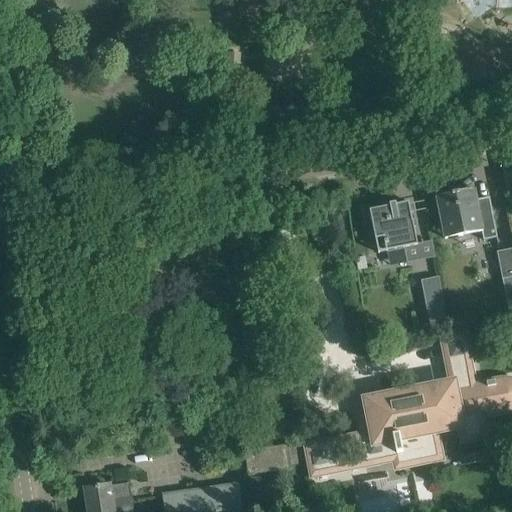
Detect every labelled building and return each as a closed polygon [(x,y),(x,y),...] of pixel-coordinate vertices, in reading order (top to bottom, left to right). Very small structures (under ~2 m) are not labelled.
[(263,0),(239,0),(238,0),(239,14),(265,12),(263,0)] [(285,55),(267,56),(268,74),(286,74),(285,55)] [(468,191),(436,197),(445,239),(481,232),(483,241),(497,238),(489,198),(476,200),(474,189),(468,191)] [(367,208),(363,209),(365,217),(369,238),(374,237),(375,240),(383,238),(384,243),(386,252),(403,248),(417,246),(416,238),(409,202),(396,205),(396,203),(367,208)] [(511,249),(496,253),(502,280),(511,278),(511,249)] [(438,277),(420,281),(427,316),(445,312),(438,277)] [(446,338),(440,339),(441,345),(446,368),(471,363),(465,334),(459,335),(459,332),(446,334),(446,338)] [(254,351),(235,352),(235,367),(254,367),(254,351)] [(365,442),(360,443),(363,458),(368,458),(369,462),(396,457),(398,464),(438,456),(432,427),(438,425),(439,427),(449,425),(448,423),(455,422),(455,420),(502,411),(509,409),(511,407),(511,382),(503,381),(496,382),(496,381),(485,383),(485,384),(449,392),(449,390),(443,391),(442,388),(431,391),(431,393),(388,402),(387,399),(376,402),(377,404),(372,405),(375,417),(378,435),(364,438),(365,442)] [(151,405),(132,408),(134,422),(153,419),(151,405)] [(286,445),(244,452),(248,475),(291,469),(291,466),(302,464),(299,443),(286,445)] [(325,445),(308,449),(313,473),(330,470),(329,465),(331,465),(328,450),(326,450),(325,445)] [(366,511),(395,511),(394,480),(358,482),(359,511),(366,511)] [(105,486),(85,489),(88,511),(133,511),(132,499),(129,483),(109,487),(109,485),(105,486)] [(191,491),(163,495),(165,511),(241,511),(238,484),(191,491)]
